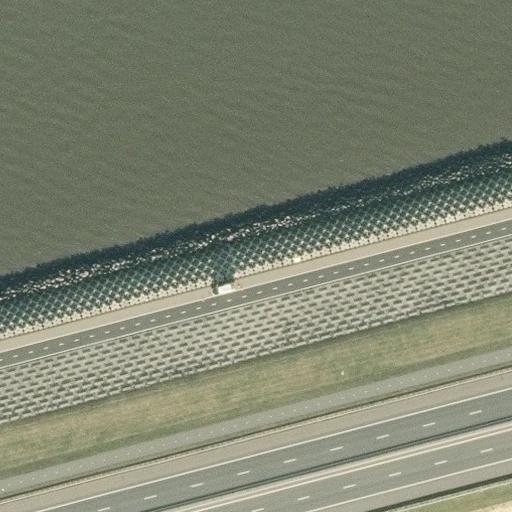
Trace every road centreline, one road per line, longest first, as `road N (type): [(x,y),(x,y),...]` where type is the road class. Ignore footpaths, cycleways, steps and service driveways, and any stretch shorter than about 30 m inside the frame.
road 1 (motorway): [(511,402),(91,511)]
road 2 (motorway): [(249,511),(511,443)]
